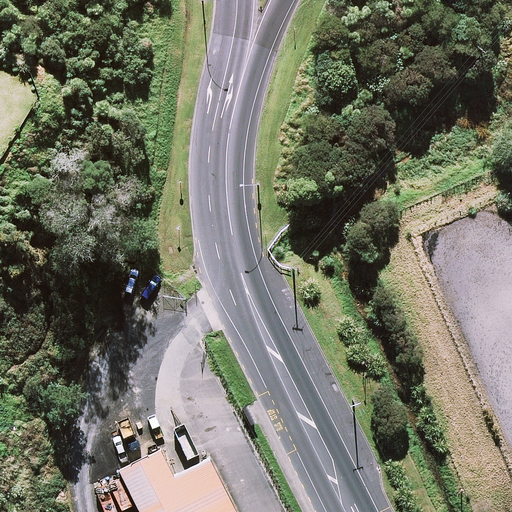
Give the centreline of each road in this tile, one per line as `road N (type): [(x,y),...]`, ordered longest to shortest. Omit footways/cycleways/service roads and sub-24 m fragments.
road 1 (tertiary): [(229,125),(227,198),(241,273),(349,511)]
road 2 (tertiary): [(282,0),(229,125)]
road 3 (tertiary): [(229,125),(237,0)]
